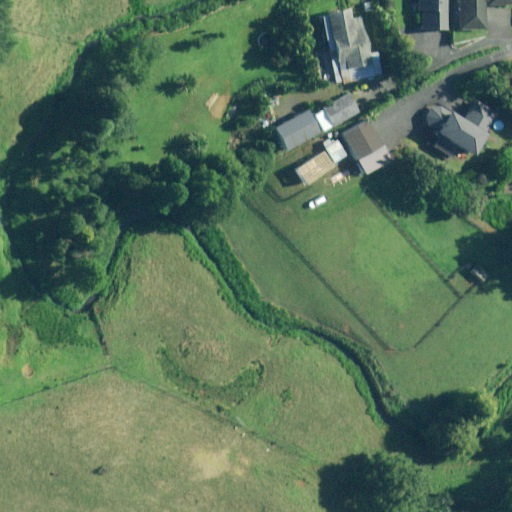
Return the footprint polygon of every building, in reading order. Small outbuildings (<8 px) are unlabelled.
[(445,0),(415,0),(415,9),(419,9),(419,28),(446,28),(445,0)] [(485,4),(508,4),(511,3),(511,0),(455,0),(456,29),(483,29),(483,0),(485,0),(485,4)] [(380,73),(376,50),(368,52),(360,15),(350,17),(348,7),(324,12),(325,13),(320,14),(325,40),(333,81),(339,80),(339,82),(348,80),(365,77),(366,79),(372,77),(372,75),(380,73)] [(330,79),(327,64),(312,67),(315,82),(330,79)] [(347,92),(319,107),(321,110),(315,113),(320,121),(325,118),(329,126),(357,111),(347,92)] [(484,132),(497,112),(476,98),(462,118),(453,113),(449,110),(448,111),(439,105),(429,107),(424,116),(425,125),(435,131),(434,132),(458,147),(470,155),(485,133),(484,132)] [(316,135),(304,112),(267,131),(279,154),(316,135)] [(381,144),(369,121),(366,117),(339,133),(354,159),(381,144)] [(343,155),(335,140),(321,148),(330,163),(343,155)] [(488,273),(477,263),(470,269),(481,280),(488,273)]
